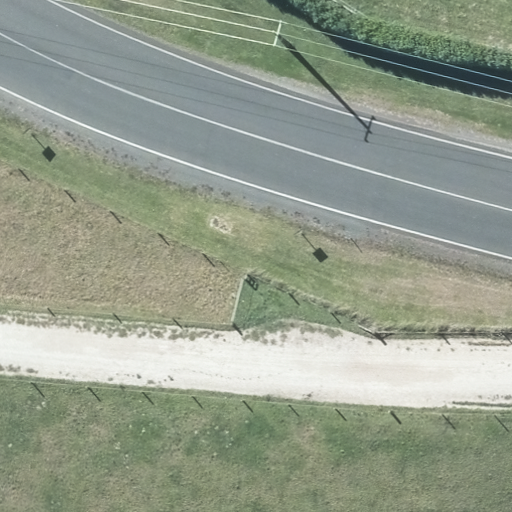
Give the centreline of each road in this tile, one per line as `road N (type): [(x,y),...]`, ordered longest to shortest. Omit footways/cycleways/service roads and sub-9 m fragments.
road 1 (tertiary): [(511,215),(220,125),(82,74),(0,32)]
road 2 (track): [(0,332),(511,368)]
